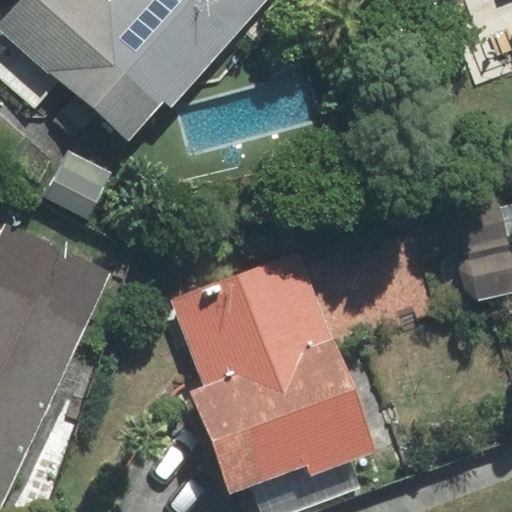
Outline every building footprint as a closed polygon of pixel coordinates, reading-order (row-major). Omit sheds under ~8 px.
[(160,113),(267,0),(102,0),(99,4),(95,0),(15,0),(0,16),(0,41),(116,151),(155,108),(160,113)] [(83,225),(104,177),(62,159),(41,207),(83,225)] [(0,506),(98,274),(0,233),(0,506)] [(511,284),(502,237),(452,247),(465,308),(511,298),(511,284)] [(298,485),(368,458),(296,255),(166,304),(197,387),(180,393),(220,501),(293,473),(298,485)]
